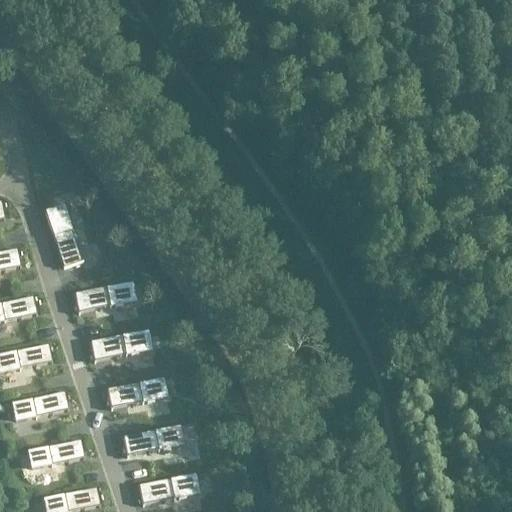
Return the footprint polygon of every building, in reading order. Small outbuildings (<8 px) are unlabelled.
[(48,214),(66,267),(83,262),(65,208),(48,214)] [(17,251),(0,254),(0,272),(20,268),(17,251)] [(76,296),(79,313),(135,302),(132,285),(76,296)] [(34,299),(0,305),(0,323),(38,315),(34,299)] [(93,345),(96,362),(152,351),(149,334),(93,345)] [(49,346),(0,356),(0,374),(52,363),(49,346)] [(108,392),(112,409),(168,398),(165,381),(108,392)] [(65,395),(13,405),(16,423),(69,411),(65,395)] [(125,441),(129,457),(185,447),(182,430),(125,441)] [(82,442),(30,453),(33,471),(86,459),(82,442)] [(140,488),(143,505),(200,494),(197,477),(140,488)] [(96,491),(44,501),(45,511),(77,511),(100,507),(96,491)]
